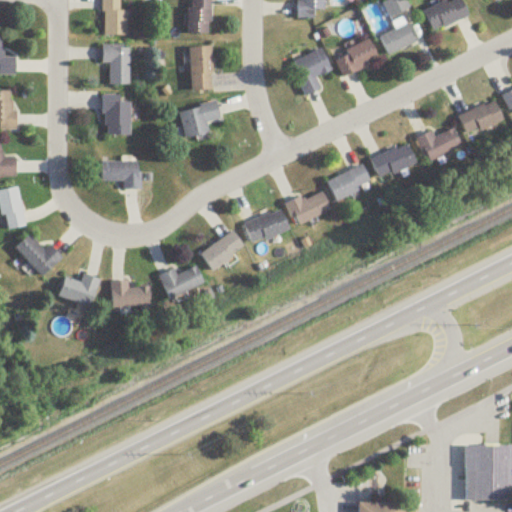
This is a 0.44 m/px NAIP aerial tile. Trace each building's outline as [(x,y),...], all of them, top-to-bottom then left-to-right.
[(128,38),(128,13),(121,13),(120,0),(102,0),(103,38),(128,38)] [(189,0),(189,36),(212,36),(211,0),(189,0)] [(316,21),(316,13),(325,13),(325,0),(299,0),(300,21),(316,21)] [(470,18),(461,0),(455,0),(424,14),(434,35),(470,18)] [(380,39),(389,57),(416,45),(407,27),(380,39)] [(15,59),(2,59),(2,37),(0,36),(0,77),(15,77),(15,59)] [(334,59),(344,79),(379,63),(370,42),(334,59)] [(110,87),(130,87),(130,47),(103,47),(103,66),(110,66),(110,87)] [(213,93),(212,49),(191,50),(191,93),(213,93)] [(317,80),(332,73),(322,51),(293,64),(308,98),(322,92),(317,80)] [(0,132),(15,132),(15,93),(0,93),(0,132)] [(511,93),(502,98),(511,118),(511,93)] [(131,138),(131,103),(122,103),(122,98),(103,98),(103,138),(131,138)] [(458,119),(468,139),(504,123),(495,102),(458,119)] [(180,112),(186,141),(210,136),(207,125),(221,122),(218,105),(180,112)] [(416,140),(427,165),(462,150),(454,131),(434,139),(432,134),(416,140)] [(15,160),(2,160),(2,143),(0,143),(0,179),(15,179),(15,160)] [(417,164),(406,143),(371,162),(383,183),(417,164)] [(123,192),(140,192),(140,164),(101,164),(101,184),(123,184),(123,192)] [(327,184),(336,203),(372,186),(363,167),(327,184)] [(25,228),(18,189),(0,192),(0,208),(4,232),(25,228)] [(287,207),(295,228),(331,213),(322,193),(287,207)] [(244,226),(253,247),(289,232),(280,211),(244,226)] [(245,251),(233,234),(201,256),(212,273),(245,251)] [(45,252),(29,236),(15,250),(43,279),(62,260),(49,247),(45,252)] [(158,278),(169,302),(204,287),(196,269),(176,278),(174,271),(158,278)] [(90,310),(100,282),(84,276),(80,285),(65,280),(58,298),(90,310)] [(128,290),(128,283),(111,283),(111,310),(149,310),(149,290),(128,290)] [(462,441),(505,442),(511,442),(511,498),(461,497),(462,441)] [(349,511),(349,497),(398,497),(398,511),(349,511)]
